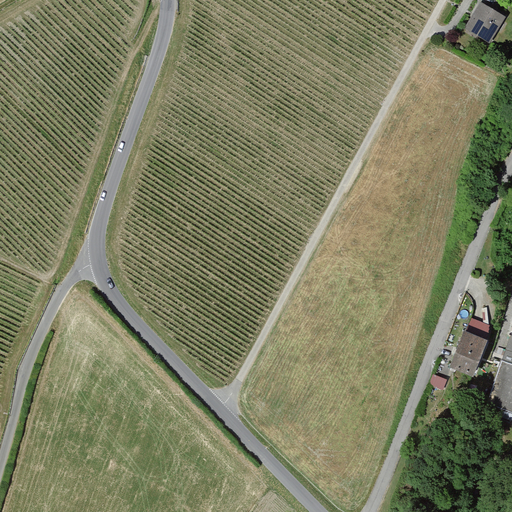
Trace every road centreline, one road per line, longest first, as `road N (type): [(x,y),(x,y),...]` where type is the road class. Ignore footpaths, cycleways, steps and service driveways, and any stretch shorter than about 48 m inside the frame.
road 1 (residential): [(441,0),(219,410)]
road 2 (tertiary): [(168,0),(165,32),(101,217),(97,259),(134,320),(219,410)]
road 3 (residential): [(368,511),(474,236),(511,171)]
road 4 (track): [(0,462),(24,364),(66,282),(97,259)]
road 5 (tertiary): [(219,410),(317,511)]
